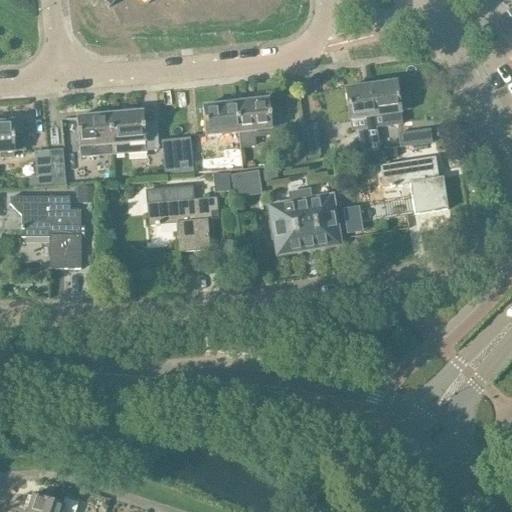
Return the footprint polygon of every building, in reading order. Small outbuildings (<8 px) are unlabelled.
[(98,0),(108,8),(115,0),(142,0),(147,4),(150,0),(186,0),(98,0)] [(395,83),(368,86),(375,129),(400,125),(399,114),(395,83)] [(365,130),(375,129),(368,86),(344,90),(348,121),(364,119),(365,130)] [(233,104),(236,132),(237,132),(239,147),(240,147),(239,146),(253,145),(252,136),(270,134),(269,128),(270,128),(267,100),(233,104)] [(204,136),(236,132),(233,104),(201,107),(204,136)] [(143,125),(141,113),(107,116),(111,156),(145,152),(145,151),(157,150),(155,123),(143,125)] [(80,159),(111,156),(107,116),(75,118),(78,149),(80,159)] [(11,123),(0,123),(0,159),(13,158),(12,153),(13,153),(13,152),(24,151),(23,138),(12,138),(11,123)] [(305,158),(319,156),(315,125),(302,127),(305,158)] [(304,162),(302,147),(300,127),(287,128),(291,164),(304,162)] [(399,147),(430,141),(429,130),(397,135),(399,147)] [(164,177),(178,175),(192,174),(188,139),(161,141),(164,177)] [(61,150),(46,152),(48,169),(50,187),(64,186),(61,150)] [(50,187),(48,169),(46,152),(33,153),(37,189),(50,187)] [(437,179),(435,169),(434,159),(377,167),(381,189),(409,185),(413,216),(446,211),(441,179),(437,179)] [(275,171),(262,173),(264,182),(276,181),(275,171)] [(211,175),(213,193),(229,192),(227,174),(211,175)] [(246,196),(258,194),(255,175),(244,176),(246,196)] [(175,224),(177,254),(208,251),(205,213),(216,212),(215,199),(191,201),(190,189),(191,189),(191,188),(145,192),(146,204),(145,205),(147,227),(154,226),(154,227),(158,227),(158,226),(175,224)] [(309,202),(307,192),(289,195),(290,205),(270,209),(272,224),(269,224),(272,240),(275,239),(278,254),(298,250),(298,249),(316,246),(316,248),(337,244),(329,199),(309,202)] [(68,212),(68,199),(9,198),(9,205),(21,217),(21,238),(48,238),(48,271),(79,270),(79,212),(68,212)] [(62,507),(31,497),(26,511),(74,511),(76,505),(64,501),(62,507)]
